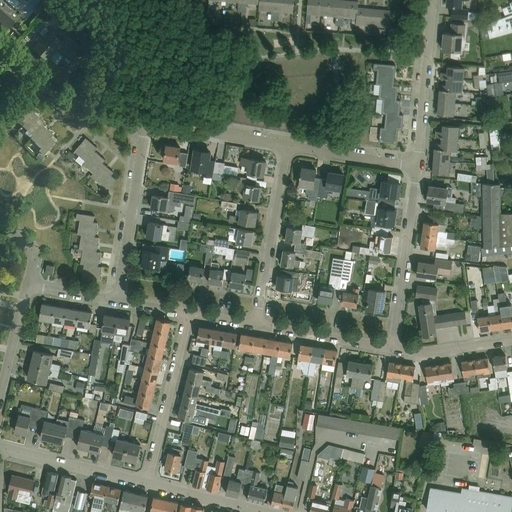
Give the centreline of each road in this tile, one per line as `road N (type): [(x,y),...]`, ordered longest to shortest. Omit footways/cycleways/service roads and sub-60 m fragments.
road 1 (residential): [(395,350),(416,166)]
road 2 (residential): [(252,324),(286,144)]
road 3 (residential): [(115,300),(144,120)]
road 4 (residential): [(146,484),(187,313)]
road 5 (residential): [(416,166),(432,0)]
road 6 (residential): [(144,120),(79,110),(0,53)]
road 7 (tertiary): [(146,484),(0,447)]
road 8 (residential): [(252,324),(395,350)]
road 9 (residential): [(286,144),(144,120)]
road 10 (residential): [(416,166),(286,144)]
